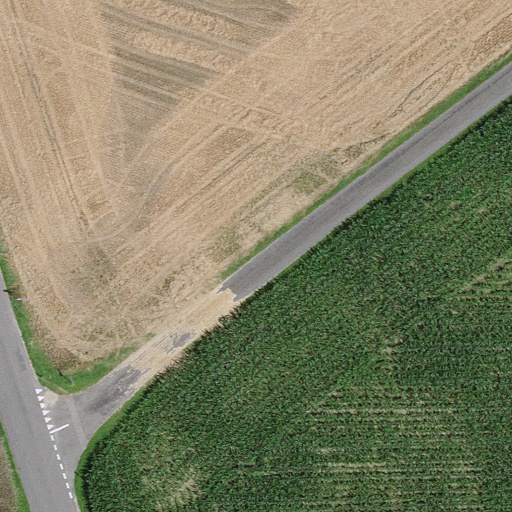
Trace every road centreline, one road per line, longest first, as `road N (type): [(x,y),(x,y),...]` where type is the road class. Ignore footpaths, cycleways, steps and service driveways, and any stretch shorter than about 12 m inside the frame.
road 1 (track): [(34,446),(100,407),(511,80)]
road 2 (tertiary): [(55,511),(0,335)]
